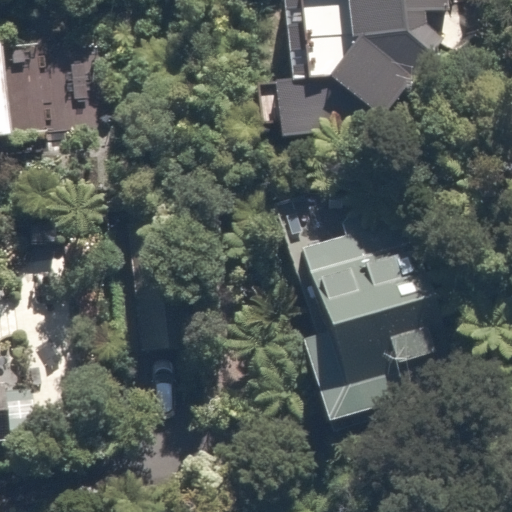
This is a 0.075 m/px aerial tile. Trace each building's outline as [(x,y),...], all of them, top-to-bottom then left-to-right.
[(355,0),(360,22),(370,21),(374,44),(339,89),(372,115),(412,63),(391,46),(449,35),(446,19),(456,18),(452,0),(355,0)] [(0,45),(0,145),(33,141),(18,43),(0,45)] [(434,177),(299,206),(349,441),(484,413),(434,177)] [(194,280),(139,283),(143,354),(198,351),(194,280)] [(1,367),(0,366),(0,448),(11,447),(1,367)]
